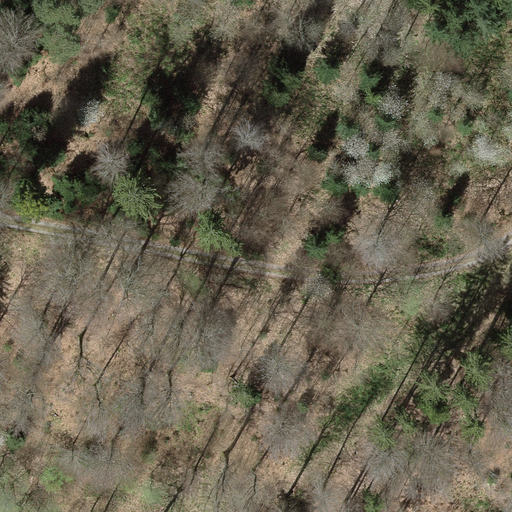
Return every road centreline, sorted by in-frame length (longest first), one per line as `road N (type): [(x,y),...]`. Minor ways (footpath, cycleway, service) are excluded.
road 1 (track): [(511,260),(328,276),(0,216)]
road 2 (track): [(511,263),(356,431),(235,511)]
